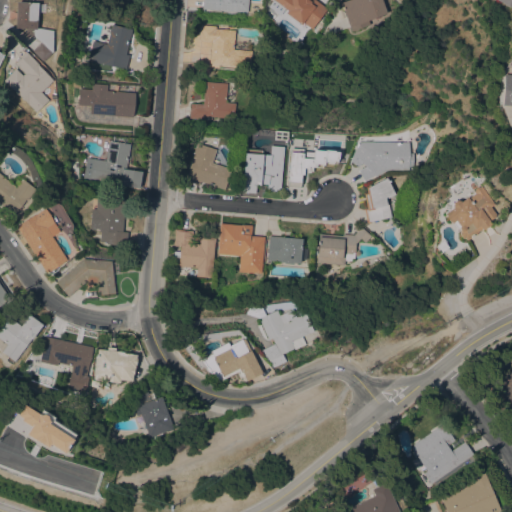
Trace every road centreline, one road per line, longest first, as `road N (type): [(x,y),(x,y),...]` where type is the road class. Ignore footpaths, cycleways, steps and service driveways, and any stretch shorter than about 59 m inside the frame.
road 1 (residential): [(382,412),(339,369),(246,398),(217,396),(168,367),(153,341),(147,294),(168,0)]
road 2 (secondary): [(511,317),(471,340),(252,511)]
road 3 (residential): [(148,318),(69,312),(40,293),(0,239)]
road 4 (residential): [(333,200),(303,210),(158,199)]
road 5 (residential): [(438,368),(511,463)]
